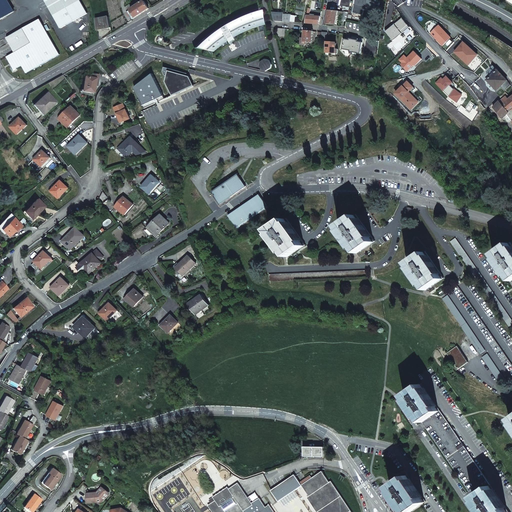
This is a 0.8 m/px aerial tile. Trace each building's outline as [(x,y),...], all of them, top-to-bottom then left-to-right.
[(7,0),(0,0),(0,20),(14,12),(7,0)] [(87,14),(79,0),(44,0),(61,29),(87,14)] [(349,12),(352,0),(339,0),(339,4),(343,6),(342,12),(346,12),(349,12)] [(367,16),(376,18),(380,3),(375,2),(376,1),(371,0),(357,0),(355,13),(363,15),(364,10),(368,11),(367,16)] [(129,11),(133,18),(150,8),(145,1),(129,11)] [(305,24),(319,25),(321,17),(310,16),(311,10),(309,9),(305,24)] [(264,31),(259,11),(257,11),(250,13),(241,16),(233,20),(225,24),(217,29),(210,34),(203,40),(195,48),(212,52),(218,46),(220,45),(222,48),(227,44),(232,41),(234,40),(239,37),(238,34),(241,33),(248,30),(256,27),(257,27),(259,32),(264,31)] [(331,11),(328,23),(336,24),(339,11),(331,11)] [(284,22),(290,22),(292,15),(284,14),(284,22)] [(95,19),(97,30),(111,27),(109,17),(95,19)] [(60,55),(40,20),(7,39),(15,53),(7,58),(14,71),(22,66),(27,74),(60,55)] [(304,36),(304,43),(304,44),(304,46),(310,46),(310,43),(313,43),(314,32),(305,31),(304,36)] [(322,40),(327,41),(328,33),(319,32),(318,36),(322,36),(322,40)] [(344,48),(362,52),(364,42),(360,41),(361,39),(353,37),(352,39),(346,38),(344,48)] [(365,52),(377,55),(379,41),(368,38),(365,52)] [(337,54),(337,43),(328,43),(328,53),(337,54)] [(263,71),(266,72),(271,69),(272,65),(269,61),(265,60),(261,63),(260,67),(263,71)] [(483,76),(487,81),(498,71),(493,66),(483,76)] [(498,71),(487,81),(497,91),(500,87),(504,91),(511,85),(507,80),(498,71)] [(94,83),(98,83),(98,74),(91,74),(90,76),(88,76),(88,78),(84,78),(83,92),(94,92),(94,85),(94,83)] [(34,105),(43,115),(56,103),(47,94),(34,105)] [(511,96),(508,99),(506,97),(500,102),(504,107),(509,113),(511,116),(511,120),(511,121),(511,96)] [(500,102),(494,108),(499,114),(502,118),(509,113),(504,107),(500,102)] [(130,118),(123,103),(114,107),(117,113),(118,113),(120,116),(118,117),(121,122),(130,118)] [(61,119),(69,127),(80,116),(72,108),(61,119)] [(27,126),(20,119),(11,128),(18,135),(27,126)] [(0,133),(3,138),(6,142),(10,138),(0,125),(0,133)] [(69,147),(76,154),(87,143),(80,136),(69,147)] [(121,149),(129,157),(135,151),(136,149),(137,151),(136,152),(139,155),(147,151),(132,137),(121,149)] [(42,167),(50,158),(44,152),(35,160),(42,167)] [(222,203),(233,195),(248,185),(239,173),(214,191),(222,203)] [(143,188),(151,195),(162,183),(154,176),(143,188)] [(51,191),(58,199),(68,190),(61,182),(51,191)] [(100,198),(104,203),(109,199),(104,192),(100,198)] [(262,192),(245,204),(229,215),(238,227),(268,206),(269,207),(272,205),(262,192)] [(116,207),(124,215),(134,205),(125,197),(116,207)] [(25,212),(32,219),(43,207),(36,200),(25,212)] [(21,227),(12,218),(13,217),(9,214),(0,222),(0,226),(9,236),(16,228),(18,230),(21,227)] [(156,223),(151,227),(156,231),(158,234),(171,223),(163,214),(155,222),(156,223)] [(356,254),(375,241),(366,229),(356,214),(337,227),(340,232),(339,233),(352,251),(353,250),(356,254)] [(286,258),(305,245),(293,228),(287,218),(268,231),(271,236),(269,237),(282,255),(283,254),(286,258)] [(62,241),(71,249),(84,236),(75,228),(62,241)] [(511,328),(511,319),(454,238),(449,243),(510,329),(511,328)] [(511,240),(511,241),(494,254),(497,257),(495,259),(508,277),(510,276),(511,279),(511,240)] [(68,268),(77,278),(85,270),(87,272),(94,266),(95,267),(100,262),(98,259),(102,256),(95,249),(85,258),(86,259),(79,265),(76,261),(68,268)] [(35,261),(42,268),(52,259),(44,251),(40,255),(40,256),(35,261)] [(444,278),(439,272),(434,264),(425,252),(408,264),(411,268),(409,269),(422,287),(423,286),(426,291),(431,288),(444,278)] [(176,267),(183,275),(196,264),(188,256),(176,267)] [(269,283),(293,282),(365,279),(365,272),(268,277),(269,283)] [(52,287),(59,295),(69,285),(62,278),(52,287)] [(511,364),(458,286),(452,290),(511,376),(511,364)] [(128,298),(136,306),(146,295),(138,287),(128,298)] [(190,308),(196,315),(211,303),(203,294),(195,300),(196,302),(190,308)] [(474,346),(480,355),(486,351),(480,343),(461,316),(447,296),(442,300),(451,313),(474,346)] [(19,303),(19,302),(13,307),(20,316),(33,307),(26,298),(19,303)] [(100,313),(108,320),(118,310),(110,303),(100,313)] [(10,311),(5,315),(7,316),(13,322),(16,319),(10,311)] [(169,329),(180,321),(173,313),(163,322),(169,329)] [(91,343),(101,333),(94,326),(85,317),(80,322),(81,323),(76,328),(86,338),(91,343)] [(1,322),(0,324),(0,341),(2,342),(10,327),(1,322)] [(455,350),(465,366),(469,363),(458,348),(455,350)] [(456,372),(465,366),(455,350),(447,355),(455,367),(453,368),(456,372)] [(27,369),(31,371),(39,357),(31,352),(23,366),(27,369)] [(494,375),(501,386),(507,382),(488,355),(483,359),(489,369),(494,375)] [(27,369),(23,366),(19,364),(11,378),(19,383),(27,369)] [(44,394),(52,381),(43,376),(36,390),(44,394)] [(421,421),(438,410),(428,395),(420,383),(403,395),(421,421)] [(0,404),(0,410),(6,414),(13,401),(5,396),(0,404)] [(47,415),(55,420),(63,406),(55,401),(47,415)] [(0,429),(1,430),(8,416),(6,414),(0,410),(0,429)] [(488,486),(438,410),(421,421),(471,498),(488,486)] [(17,435),(20,437),(26,440),(32,428),(24,423),(17,435)] [(22,454),(29,441),(26,440),(20,437),(14,449),(22,454)] [(302,453),(324,454),(325,445),(305,444),(305,450),(303,450),(302,453)] [(41,482),(50,489),(61,475),(51,468),(41,482)] [(302,483),(303,484),(304,486),(309,494),(309,495),(313,503),(319,511),(353,511),(332,479),(330,481),(323,469),(302,483)] [(278,499),(299,486),(297,482),(300,480),(296,473),(271,488),(278,499)] [(388,486),(394,495),(401,506),(405,511),(409,511),(416,507),(424,501),(422,499),(405,474),(393,483),(388,486)] [(250,494),(248,495),(244,489),(241,484),(232,490),(231,488),(216,498),(218,502),(211,506),(215,511),(244,511),(245,511),(244,511),(274,511),(269,503),(265,505),(259,496),(252,500),(251,498),(252,497),(250,494)] [(505,511),(488,486),(471,498),(480,511),(505,511)] [(108,495),(108,492),(102,487),(98,493),(88,494),(89,503),(103,501),(108,495)] [(30,511),(32,511),(42,500),(33,494),(24,507),(30,511)]
